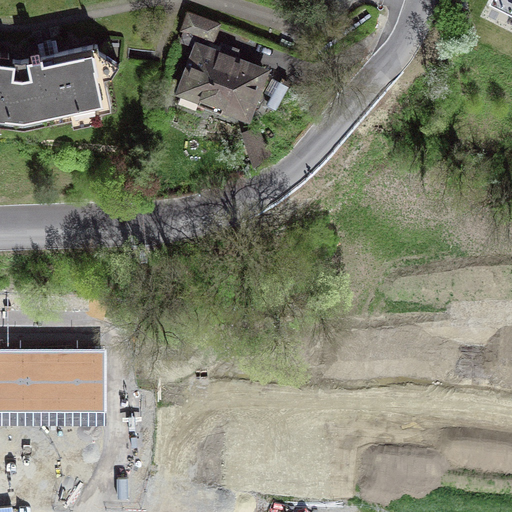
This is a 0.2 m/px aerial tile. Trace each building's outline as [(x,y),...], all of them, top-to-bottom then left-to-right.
[(196,46),(208,50),(218,24),(189,14),(180,40),(196,46)] [(0,58),(0,122),(23,126),(110,106),(100,62),(106,55),(98,50),(95,42),(11,60),(0,58)] [(263,70),(208,50),(196,46),(180,90),(247,114),(263,70)] [(256,127),(245,132),(257,158),(268,153),(256,127)] [(0,411),(106,412),(106,349),(0,349),(0,411)]
